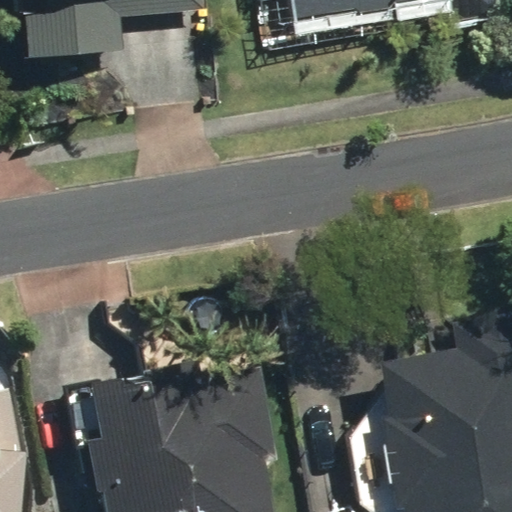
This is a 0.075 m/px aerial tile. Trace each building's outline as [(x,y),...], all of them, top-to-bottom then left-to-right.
[(37,0),(42,58),(135,50),(132,18),(211,10),(209,0),(37,0)] [(306,0),(308,15),(372,7),(372,11),(407,8),(405,0),(306,0)] [(380,511),(511,511),(511,308),(483,314),(484,321),(461,325),(465,352),(396,363),(399,383),(359,437),(370,504),(380,511)] [(280,511),(270,461),(282,458),(265,366),(210,377),(208,364),(107,383),(116,438),(101,440),(111,492),(116,491),(119,511),(280,511)] [(0,511),(31,511),(37,453),(28,452),(13,388),(0,391),(0,511)]
